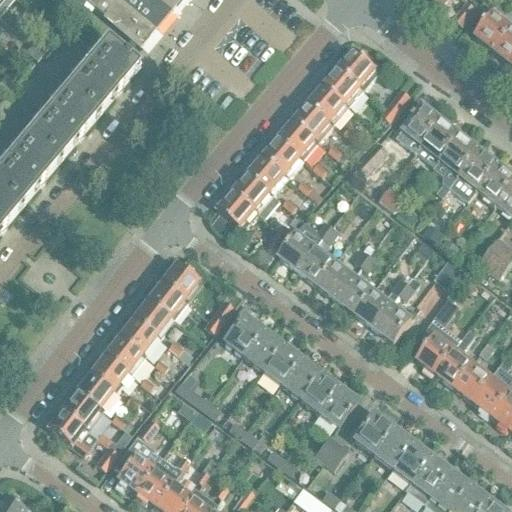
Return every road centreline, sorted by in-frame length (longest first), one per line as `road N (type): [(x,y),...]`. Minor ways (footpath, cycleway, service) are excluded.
road 1 (residential): [(511,482),(167,226)]
road 2 (residential): [(227,0),(0,275)]
road 3 (residential): [(167,226),(353,4)]
road 4 (residential): [(0,444),(167,226)]
road 5 (residential): [(511,130),(353,4)]
